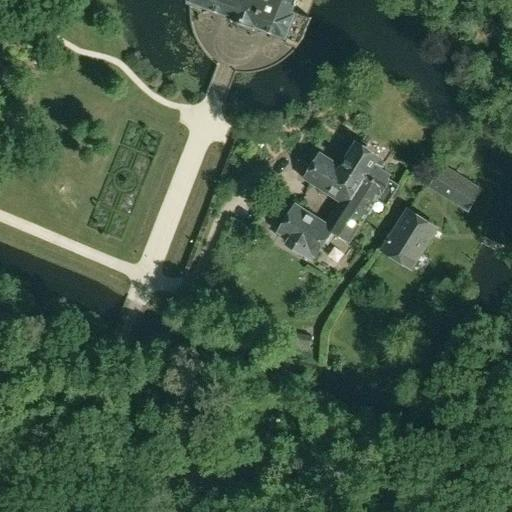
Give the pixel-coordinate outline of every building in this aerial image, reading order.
[(190,0),(190,3),(191,4),(191,6),(190,9),(201,13),(202,8),(203,8),(203,7),(233,18),(233,19),(257,29),(257,27),(288,39),(286,44),(296,48),(304,39),(311,19),(308,18),(314,0),(190,0)] [(307,180),(347,206),(348,206),(362,184),(380,195),(377,200),(378,201),(387,206),(399,187),(388,180),(390,176),(382,171),(386,165),(378,160),(379,159),(359,146),(344,170),(322,157),(307,180)] [(432,184),(430,188),(469,213),(484,190),(445,165),(438,176),(432,173),(427,180),(432,184)] [(347,206),(333,228),(333,229),(333,231),(352,243),(378,201),(377,200),(380,195),(362,184),(348,206),(347,206)] [(317,257),(333,231),(333,229),(333,228),(298,206),(280,234),(317,257)] [(384,249),(414,269),(439,232),(408,212),(384,249)] [(293,333),(291,346),(310,349),(312,337),(293,333)]
